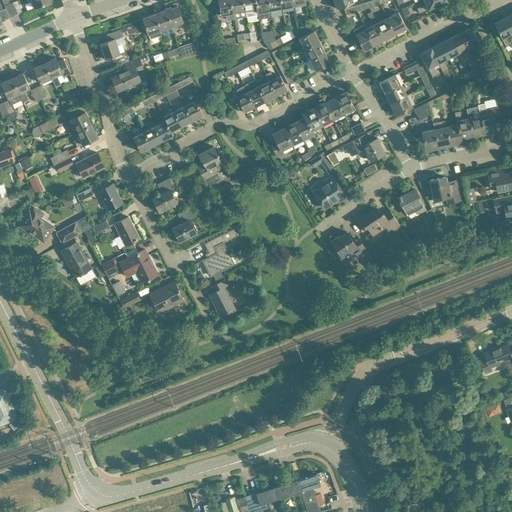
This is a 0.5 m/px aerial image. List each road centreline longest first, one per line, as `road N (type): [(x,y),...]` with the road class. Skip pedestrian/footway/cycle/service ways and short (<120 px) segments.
road 1 (unclassified): [(94,502),(322,437),(334,426)]
road 2 (residential): [(126,175),(216,124),(251,126),(351,74)]
road 3 (residential): [(334,426),(375,362),(511,309)]
road 4 (residential): [(351,74),(508,0)]
road 5 (residential): [(126,175),(73,17)]
road 6 (tertiary): [(94,502),(32,366)]
